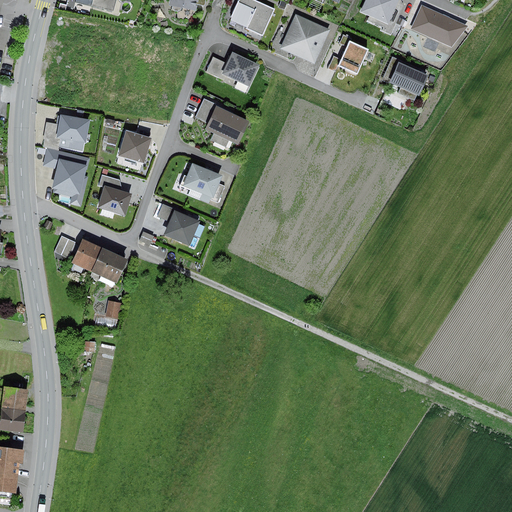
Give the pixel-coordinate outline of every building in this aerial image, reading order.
[(90,0),(93,1),(92,6),(114,11),(116,0),(90,0)] [(169,0),(169,5),(172,6),(172,8),(174,11),(178,12),(181,10),(181,7),(196,10),(197,5),(197,0),(169,0)] [(274,9),(252,0),(239,0),(231,20),(247,27),(246,29),(262,36),(274,9)] [(399,0),(365,0),(361,12),(389,24),(399,0)] [(281,1),(278,7),(284,10),(287,3),(281,1)] [(468,26),(421,5),(411,30),(452,47),(468,26)] [(331,28),(297,12),(281,46),(315,62),(331,28)] [(59,45),(78,48),(74,68),(97,71),(99,59),(120,62),(123,44),(111,42),(113,30),(63,22),(59,45)] [(369,50),(349,41),(351,39),(343,35),(339,44),(346,47),(341,59),(337,67),(357,76),(369,50)] [(259,66),(232,54),(228,64),(223,74),(239,81),(235,88),(245,92),(248,86),(250,87),(259,66)] [(337,67),(341,59),(333,56),(327,69),(335,72),(337,67)] [(223,74),(228,64),(213,57),(206,72),(221,79),(223,74)] [(429,75),(392,59),(383,80),(400,88),(398,93),(414,100),(417,95),(419,96),(429,75)] [(125,65),(114,101),(126,105),(129,93),(132,94),(139,69),(125,65)] [(83,115),(90,78),(51,71),(44,108),(83,115)] [(195,117),(208,123),(216,106),(217,104),(204,99),(195,117)] [(249,122),(216,106),(208,123),(205,129),(214,134),(211,140),(226,147),(229,141),(238,145),(249,122)] [(90,120),(60,114),(58,125),(55,139),(60,139),(58,147),(82,151),(84,143),(85,143),(90,120)] [(55,139),(58,125),(46,122),(43,139),(44,139),(43,146),(58,149),(58,147),(60,139),(55,139)] [(150,136),(126,128),(118,154),(142,162),(150,136)] [(43,166),(57,170),(60,160),(87,166),(89,158),(48,149),(43,166)] [(87,166),(60,160),(57,170),(53,188),(54,188),(53,193),(72,198),(70,204),(80,207),(88,176),(85,175),(87,166)] [(222,176),(192,163),(182,186),(190,189),(188,194),(209,203),(211,197),(213,198),(219,184),(222,176)] [(99,185),(105,187),(122,192),(120,180),(102,175),(99,185)] [(224,186),(219,184),(213,198),(212,200),(218,203),(224,186)] [(122,192),(105,187),(98,207),(124,215),(131,195),(122,192)] [(157,217),(169,222),(174,211),(175,209),(163,204),(157,217)] [(200,222),(174,211),(169,222),(164,234),(190,245),(200,222)] [(52,224),(47,221),(43,227),(49,230),(52,224)] [(143,231),(140,240),(150,245),(154,236),(143,231)] [(62,236),(54,252),(67,258),(75,243),(62,236)] [(92,272),(103,249),(83,240),(72,263),(74,264),(72,269),(82,273),(84,268),(92,272)] [(127,260),(103,249),(92,272),(101,276),(99,281),(114,288),(127,260)] [(124,302),(110,299),(107,316),(120,319),(124,302)] [(75,352),(95,353),(95,342),(75,342),(75,352)] [(28,391),(5,388),(0,430),(23,433),(28,391)] [(24,450),(0,447),(0,491),(16,493),(19,463),(22,464),(24,450)]
